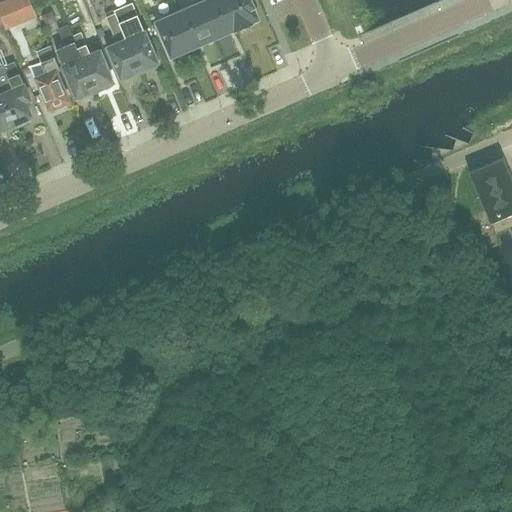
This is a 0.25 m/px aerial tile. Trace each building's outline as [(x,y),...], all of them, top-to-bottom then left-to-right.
[(21,17),(14,0),(10,0),(0,4),(0,15),(5,28),(19,22),(21,17)] [(236,32),(237,32),(223,0),(212,0),(201,5),(216,41),(228,36),(227,33),(235,30),(236,32)] [(223,0),(237,32),(252,25),(251,23),(258,20),(253,8),(254,8),(250,0),(223,0)] [(115,15),(140,72),(146,69),(149,72),(156,69),(156,65),(158,64),(133,4),(114,12),(115,15)] [(201,5),(180,14),(195,50),(196,49),(195,47),(203,44),(204,46),(216,41),(201,5)] [(183,55),(195,50),(180,14),(158,24),(173,57),(183,53),(183,55)] [(134,74),(140,72),(115,15),(107,19),(118,45),(109,49),(122,79),(124,79),(127,81),(134,78),(134,74)] [(112,84),(114,83),(101,52),(92,56),(82,33),(73,37),(69,26),(68,27),(95,91),(101,88),(105,91),(111,88),(112,84)] [(66,47),(57,51),(77,99),(79,98),(82,100),(89,97),(89,93),(95,91),(68,27),(60,30),(66,47)] [(48,75),(37,79),(50,110),(52,109),(55,112),(62,109),(63,105),(70,102),(57,72),(60,71),(51,48),(38,53),(48,75)] [(0,86),(4,96),(16,125),(18,124),(21,126),(29,123),(30,119),(33,118),(26,103),(31,101),(15,63),(0,69),(0,86)] [(0,131),(2,131),(6,133),(13,130),(14,126),(16,125),(4,96),(0,97),(0,131)] [(511,213),(511,173),(505,157),(472,171),(493,222),(511,213)]
